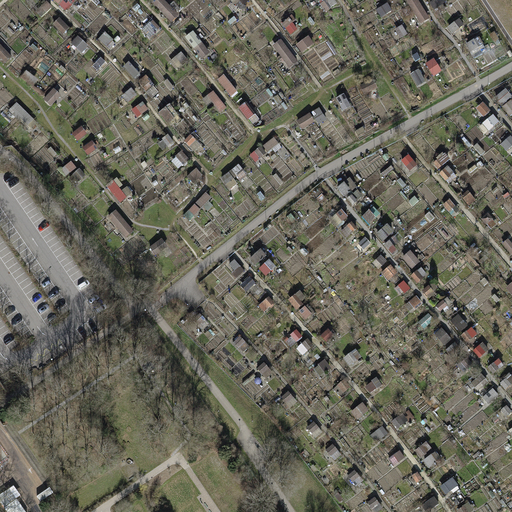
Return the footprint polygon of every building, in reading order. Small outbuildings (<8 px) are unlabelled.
[(53,0),(66,11),(75,0),(53,0)] [(162,0),(157,0),(153,4),(172,22),(178,15),(162,0)] [(318,0),(326,13),(339,5),(335,0),(318,0)] [(420,24),(428,19),(417,0),(409,0),(408,1),(420,24)] [(435,10),(446,2),(444,0),(434,0),(430,3),(435,10)] [(47,2),(41,8),(47,13),(52,7),(47,2)] [(382,18),(393,10),(388,3),(377,11),(382,18)] [(60,19),(54,25),(63,35),(70,29),(60,19)] [(453,33),(464,25),(459,19),(448,27),(453,33)] [(291,20),(284,25),(292,34),(298,29),(291,20)] [(153,22),(143,32),(150,38),(160,29),(153,22)] [(400,39),(408,34),(402,26),(395,31),(400,39)] [(105,33),(98,40),(105,47),(112,40),(105,33)] [(203,58),(210,52),(193,33),(186,38),(203,58)] [(78,37),(72,44),(82,53),(88,47),(78,37)] [(303,53),(314,44),(308,37),(297,46),(303,53)] [(471,52),(483,44),(478,38),(467,46),(471,52)] [(290,67),(297,61),(281,41),(274,47),(290,67)] [(0,43),(0,56),(7,64),(14,58),(0,43)] [(181,54),(176,58),(183,65),(187,61),(181,54)] [(100,55),(95,60),(101,66),(106,61),(100,55)] [(435,76),(443,71),(435,59),(427,63),(435,76)] [(130,62),(124,66),(134,80),(140,76),(130,62)] [(418,87),(426,83),(418,70),(410,75),(418,87)] [(145,76),(138,82),(146,92),(154,85),(145,76)] [(231,97),(237,92),(224,76),(218,81),(231,97)] [(365,94),(377,88),(374,80),(361,86),(365,94)] [(53,89),(43,100),(49,106),(60,96),(53,89)] [(505,89),(494,98),(500,106),(511,98),(505,89)] [(131,103),(137,93),(130,90),(125,99),(131,103)] [(220,113),(226,108),(214,92),(207,97),(220,113)] [(344,112),(352,107),(344,94),(336,99),(344,112)] [(511,100),(511,101),(502,108),(508,117),(511,114),(511,100)] [(17,103),(11,110),(28,126),(34,120),(17,103)] [(141,103),(132,111),(138,118),(148,110),(141,103)] [(484,103),(477,110),(484,118),(491,111),(484,103)] [(249,120),(255,115),(246,104),(240,108),(249,120)] [(319,126),(327,121),(319,108),(311,113),(319,126)] [(300,131),(314,123),(309,115),(296,123),(300,131)] [(493,115),(483,124),(489,132),(500,122),(493,115)] [(81,127),(72,135),(78,142),(87,134),(81,127)] [(511,136),(501,146),(508,153),(511,149),(511,136)] [(191,137),(185,142),(189,147),(195,141),(191,137)] [(268,153),(279,145),(274,138),(263,146),(268,153)] [(92,141),(83,149),(89,156),(98,148),(92,141)] [(256,162),(266,154),(261,147),(251,155),(256,162)] [(183,152),(177,157),(184,164),(189,160),(183,152)] [(409,155),(402,162),(411,171),(418,164),(409,155)] [(446,155),(439,161),(445,167),(451,161),(446,155)] [(71,162),(65,166),(71,173),(77,169),(71,162)] [(241,183),(249,175),(239,165),(231,172),(241,183)] [(449,167),(443,173),(448,179),(454,173),(449,167)] [(79,169),(72,175),(78,182),(85,176),(79,169)] [(197,169),(188,176),(194,183),(203,176),(197,169)] [(231,191),(239,185),(230,173),(222,179),(231,191)] [(351,179),(346,183),(352,190),(356,186),(351,179)] [(344,183),(338,188),(343,195),(349,190),(344,183)] [(114,184),(108,189),(119,203),(126,198),(114,184)] [(468,191),(462,197),(470,206),(476,200),(468,191)] [(194,215),(212,199),(207,194),(190,210),(194,215)] [(352,196),(347,200),(352,206),(357,203),(352,196)] [(448,199),(442,205),(449,212),(455,206),(448,199)] [(341,210),(329,220),(336,227),(348,217),(341,210)] [(116,211),(108,217),(125,237),(132,231),(116,211)] [(370,213),(363,217),(369,224),(375,220),(370,213)] [(488,214),(482,219),(487,226),(493,220),(488,214)] [(352,223),(347,227),(352,233),(357,230),(352,223)] [(388,225),(376,235),(382,243),(394,233),(388,225)] [(366,238),(361,242),(366,249),(371,245),(366,238)] [(161,239),(150,248),(156,255),(167,247),(161,239)] [(511,242),(509,239),(503,244),(511,256),(511,255),(511,242)] [(262,250),(251,258),(257,265),(267,257),(262,250)] [(410,252),(404,258),(413,269),(420,262),(410,252)] [(382,256),(376,260),(381,267),(388,263),(382,256)] [(235,261),(229,266),(235,273),(241,268),(235,261)] [(270,261),(260,269),(265,276),(276,268),(270,261)] [(390,266),(382,273),(388,281),(397,274),(390,266)] [(418,271),(411,277),(418,285),(424,279),(418,271)] [(250,278),(242,285),(248,292),(256,285),(250,278)] [(404,282),(398,288),(405,295),(411,289),(404,282)] [(429,286),(423,292),(429,299),(436,293),(429,286)] [(295,295),(288,300),(297,311),(304,305),(295,295)] [(417,296),(408,303),(415,310),(423,303),(417,296)] [(270,298),(259,306),(265,313),(276,305),(270,298)] [(444,302),(436,308),(440,313),(448,307),(444,302)] [(306,308),(299,313),(306,321),(312,316),(306,308)] [(428,314),(420,321),(426,329),(434,322),(428,314)] [(459,315),(451,321),(461,334),(469,327),(459,315)] [(473,328),(463,335),(467,340),(477,333),(473,328)] [(444,347),(452,341),(444,329),(436,334),(444,347)] [(297,331),(291,336),(296,342),(302,337),(297,331)] [(329,331),(322,336),(327,342),(334,337),(329,331)] [(240,337),(232,345),(238,351),(246,344),(240,337)] [(302,344),(297,348),(303,354),(313,346),(307,340),(302,344)] [(357,351),(345,360),(350,366),(361,357),(357,351)] [(320,366),(315,370),(320,377),(331,369),(325,362),(320,366)] [(263,363),(256,369),(262,375),(269,370),(263,363)] [(378,379),(366,388),(371,394),(382,386),(378,379)] [(339,385),(334,389),(340,396),(350,387),(345,381),(339,385)] [(485,397),(489,403),(500,397),(495,390),(485,397)] [(288,392),(280,399),(289,409),(297,402),(288,392)] [(357,409),(352,413),(357,419),(367,411),(362,405),(357,409)] [(405,415),(393,424),(398,430),(409,421),(405,415)] [(315,422),(307,429),(313,435),(320,429),(315,422)] [(378,431),(372,435),(378,442),(388,434),(383,427),(378,431)] [(427,443),(415,452),(420,458),(432,449),(427,443)] [(333,445),(326,451),(331,458),(339,451),(333,445)] [(394,456),(389,460),(394,467),(404,459),(399,452),(394,456)] [(435,455),(424,463),(428,470),(440,461),(435,455)] [(355,471),(347,477),(353,484),(360,478),(355,471)] [(418,473),(412,477),(417,484),(423,479),(418,473)] [(454,480),(442,489),(447,495),(459,486),(454,480)] [(375,498),(368,504),(373,511),(381,505),(375,498)] [(434,498),(423,506),(426,511),(428,511),(439,505),(434,498)]
